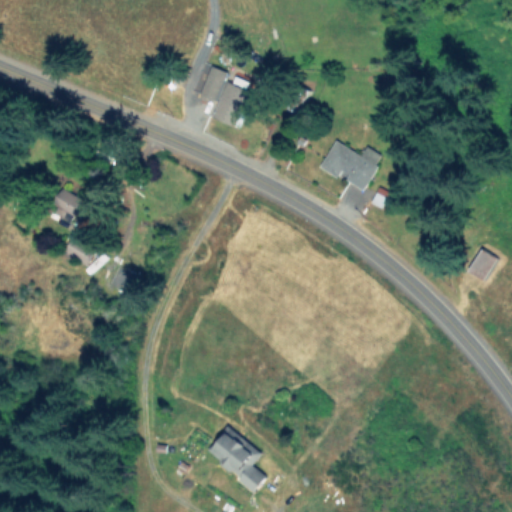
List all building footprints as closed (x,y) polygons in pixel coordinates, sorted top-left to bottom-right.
[(200,94),(217,99),(226,70),(210,64),(200,94)] [(211,115),(240,128),(247,112),(254,115),(260,103),(248,97),(252,91),(228,80),(211,115)] [(365,189),(384,154),(367,145),(362,153),(336,139),(321,166),(339,176),(342,169),(349,173),(346,179),(365,189)] [(87,264),(96,248),(73,235),(64,251),(87,264)] [(251,461),(260,450),(229,425),(209,451),(257,489),(268,474),(251,461)]
